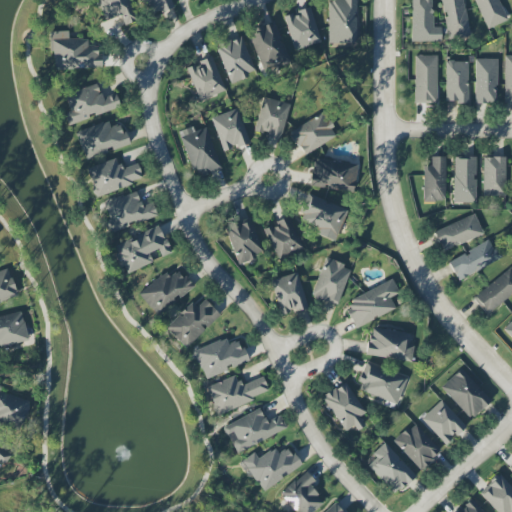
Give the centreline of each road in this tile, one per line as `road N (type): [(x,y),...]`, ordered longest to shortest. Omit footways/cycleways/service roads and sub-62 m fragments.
road 1 (residential): [(377,511),(340,471),(276,341),(196,245),(144,101),(160,61)]
road 2 (residential): [(511,384),(428,291),(402,235),(384,170),(381,0)]
road 3 (residential): [(417,511),(511,421)]
road 4 (residential): [(511,127),(381,131)]
